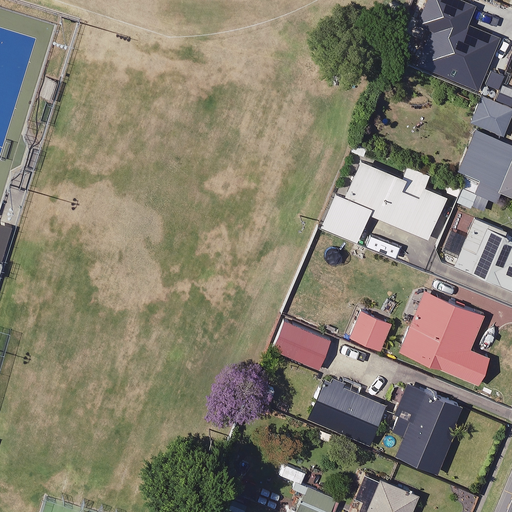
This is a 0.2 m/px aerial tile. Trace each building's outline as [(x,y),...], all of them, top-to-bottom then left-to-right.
[(511,5),(498,0),(494,0),(489,15),(511,23),(511,5)] [(511,105),(479,91),(469,116),(501,129),(511,105)] [(511,139),(473,124),(456,165),(460,166),(455,180),(494,196),(499,185),(511,190),(511,139)] [(402,169),(355,150),(340,187),(333,184),(318,220),(355,236),(366,208),(425,232),(444,186),(419,176),(414,188),(397,181),(402,169)] [(511,242),(511,229),(458,206),(438,252),(511,283),(511,257),(507,255),(511,242)] [(459,281),(429,268),(395,342),(474,377),(486,350),(467,341),(482,308),(452,295),(459,281)] [(389,317),(359,304),(348,331),(378,343),(389,317)] [(329,334),(283,315),(271,344),(316,363),(329,334)] [(367,439),(383,400),(358,390),(362,382),(325,367),(306,413),(367,439)] [(460,400),(399,377),(382,421),(400,429),(392,448),(435,465),(460,400)] [(305,469),(283,458),(278,468),(300,479),(305,469)] [(405,511),(417,485),(373,467),(354,511),(405,511)] [(339,497),(306,481),(299,495),(333,511),(339,497)] [(241,511),(246,501),(230,494),(224,509),(232,511),(241,511)]
